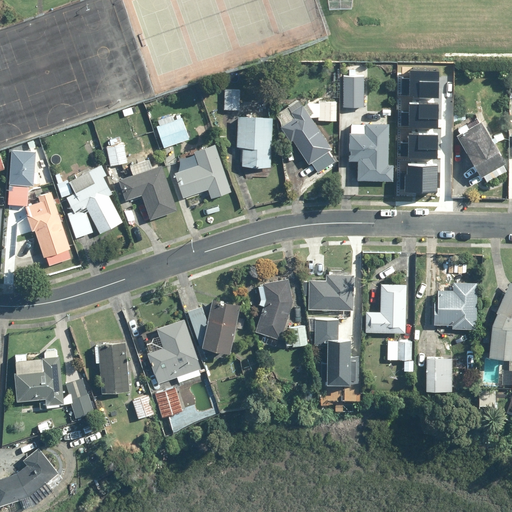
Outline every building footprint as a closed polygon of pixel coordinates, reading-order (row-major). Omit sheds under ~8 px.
[(510,61),(460,58),(459,70),(510,72),(510,61)] [(399,79),(398,95),(437,97),(438,71),(410,70),(409,80),(399,79)] [(364,76),(342,75),(341,105),(363,106),(364,76)] [(241,89),(225,88),(223,110),(240,111),(241,89)] [(293,140),(310,163),(311,162),(319,172),(336,160),(329,150),(332,148),(297,98),(275,113),(284,126),(281,128),(291,141),(293,140)] [(336,102),(319,101),(318,120),(335,121),(336,102)] [(401,113),(400,128),(438,130),(439,105),(411,103),(411,113),(401,113)] [(272,117),(237,115),(235,148),(243,149),(242,165),(269,167),(272,117)] [(475,116),(457,127),(459,131),(455,133),(480,176),(484,174),(488,181),(507,170),(503,163),(505,161),(480,119),(478,120),(475,116)] [(157,130),(154,131),(159,148),(163,147),(163,148),(189,140),(182,118),(156,126),(157,130)] [(357,180),(392,181),(393,164),(387,164),(388,123),(365,122),(365,132),(349,132),(349,158),(358,158),(357,180)] [(401,143),(400,159),(438,160),(439,135),(411,134),(411,144),(401,143)] [(129,162),(124,142),(121,143),(120,138),(107,141),(109,146),(103,147),(107,167),(129,162)] [(180,170),(169,175),(173,187),(179,185),(183,197),(208,188),(211,198),(231,191),(214,143),(193,151),(195,154),(177,161),(180,170)] [(36,150),(11,149),(8,203),(27,204),(28,186),(34,186),(36,150)] [(147,156),(128,165),(133,174),(116,181),(123,201),(142,195),(151,219),(178,210),(161,164),(152,167),(147,156)] [(93,231),(83,207),(85,206),(100,233),(123,221),(108,195),(112,193),(102,176),(106,174),(101,164),(69,181),(75,192),(65,198),(72,211),(67,213),(77,238),(93,231)] [(406,175),(405,191),(437,192),(438,167),(409,166),(408,175),(406,175)] [(50,172),(37,174),(38,186),(51,184),(50,172)] [(72,192),(67,180),(56,184),(61,197),(72,192)] [(49,265),(71,258),(68,248),(71,247),(50,190),(37,194),(39,200),(26,205),(44,257),(46,256),(49,265)] [(326,279),(309,278),(308,307),(353,310),(355,275),(326,273),(326,279)] [(287,277),(261,283),(265,299),(255,331),(281,339),(293,301),(287,277)] [(476,329),(477,281),(453,281),(453,290),(437,290),(436,324),(451,325),(451,328),(476,329)] [(511,282),(509,281),(491,326),(489,357),(511,358),(511,282)] [(406,284),(381,283),(381,311),(366,311),(365,332),(405,333),(406,284)] [(212,298),(207,321),(201,306),(188,310),(201,348),(229,354),(241,304),(212,298)] [(358,378),(358,332),(339,332),(339,314),(315,313),(315,336),(333,337),(332,377),(358,378)] [(146,354),(157,384),(177,377),(179,381),(202,373),(184,317),(156,326),(163,348),(146,354)] [(305,325),(288,326),(289,335),(285,335),(285,347),(307,346),(305,325)] [(412,340),(387,340),(387,359),(411,360),(412,340)] [(100,361),(102,392),(130,390),(126,342),(94,344),(95,361),(100,361)] [(44,350),(40,354),(41,358),(27,359),(27,353),(14,354),(17,400),(46,398),(47,407),(59,406),(59,403),(63,402),(60,357),(57,357),(56,352),(50,349),(44,350)] [(452,357),(426,356),(425,390),(451,391),(452,357)] [(94,410),(82,377),(65,383),(77,416),(94,410)] [(174,386),(154,393),(163,417),(183,410),(174,386)] [(496,389),(478,389),(478,406),(495,406),(496,389)] [(149,394),(132,400),(139,418),(155,412),(149,394)] [(58,472),(38,447),(24,459),(27,463),(14,474),(0,479),(0,505),(29,495),(58,472)]
